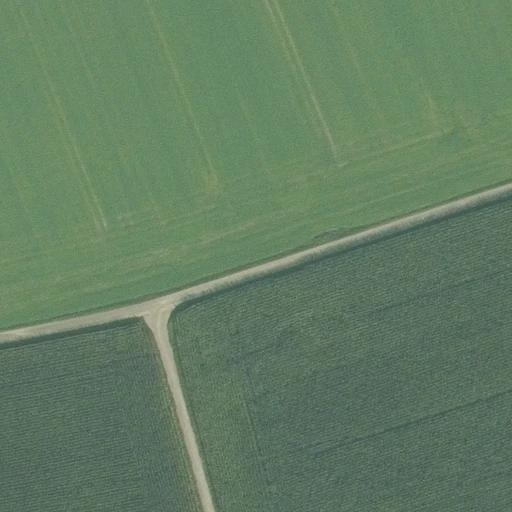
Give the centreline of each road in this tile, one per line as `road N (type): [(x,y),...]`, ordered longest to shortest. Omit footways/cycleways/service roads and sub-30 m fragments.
road 1 (unclassified): [(0,337),(151,307),(511,190)]
road 2 (track): [(151,307),(205,511)]
